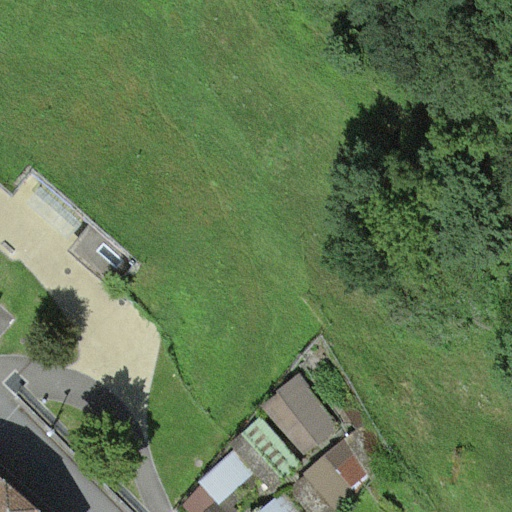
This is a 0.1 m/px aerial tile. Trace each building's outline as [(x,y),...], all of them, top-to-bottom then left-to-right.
[(341,426),(299,378),(264,409),(306,457),(341,426)] [(302,461),(258,419),(196,484),(225,511),(228,511),(259,480),(272,493),(302,461)] [(337,511),(375,477),(342,442),(292,490),(312,511),(337,511)] [(0,511),(42,511),(0,473),(0,511)] [(302,511),(283,492),(262,511),(302,511)]
